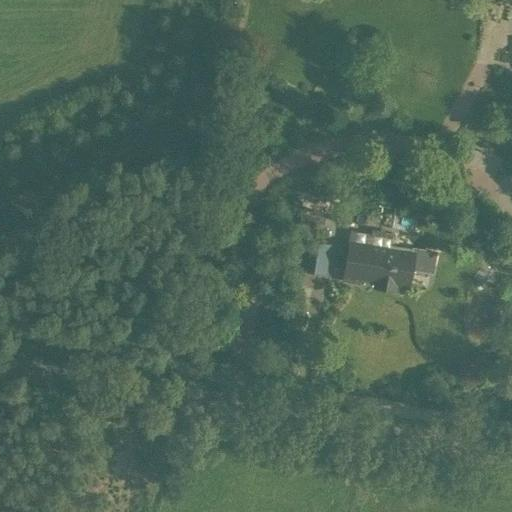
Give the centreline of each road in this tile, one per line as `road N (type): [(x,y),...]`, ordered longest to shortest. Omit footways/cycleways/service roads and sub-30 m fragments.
road 1 (secondary): [(0,369),(511,458)]
road 2 (track): [(0,174),(43,147),(155,105),(174,0)]
